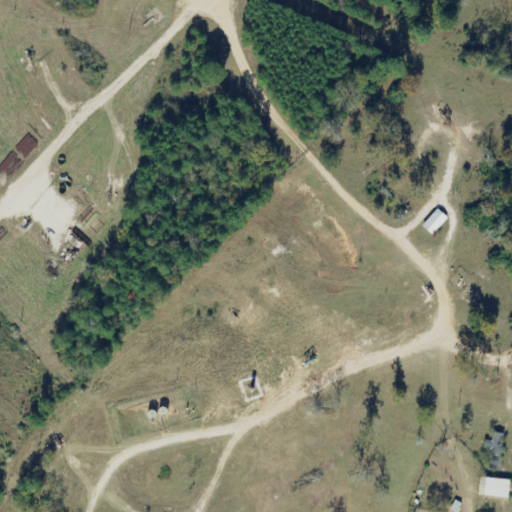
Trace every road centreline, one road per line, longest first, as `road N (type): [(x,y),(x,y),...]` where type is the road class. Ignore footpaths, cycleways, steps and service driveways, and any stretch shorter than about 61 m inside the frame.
road 1 (residential): [(511,333),(202,26)]
road 2 (residential): [(235,511),(266,432),(315,395),(484,305)]
road 3 (residential): [(218,0),(202,26),(0,210)]
